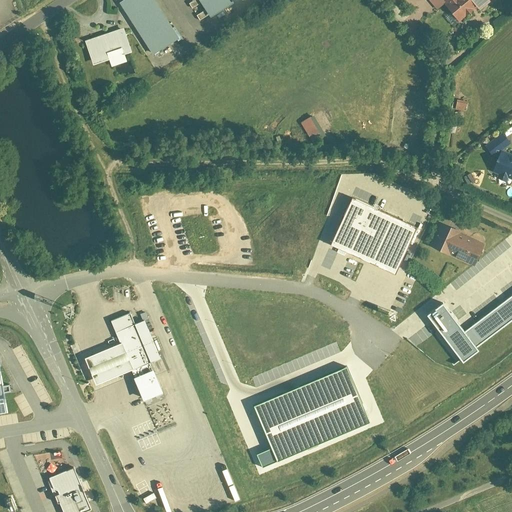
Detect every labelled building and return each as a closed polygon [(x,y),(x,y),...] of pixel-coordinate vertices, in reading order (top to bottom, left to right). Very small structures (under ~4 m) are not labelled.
[(176,42),(149,0),(124,0),(117,5),(150,58),(176,42)] [(240,0),(194,0),(209,21),(240,0)] [(452,0),(432,0),(439,8),(446,2),(448,4),(452,0)] [(462,20),(478,7),(472,0),(452,0),(448,4),(454,11),(461,19),(462,20)] [(480,9),(490,0),(472,0),(478,7),(480,9)] [(448,17),(454,24),(461,19),(454,11),(448,17)] [(122,31),(82,43),(90,68),(129,55),(122,31)] [(455,109),(465,111),(467,102),(457,99),(455,109)] [(310,115),(299,123),(311,140),(322,132),(310,115)] [(500,133),(480,148),(494,160),(490,172),(498,184),(511,183),(511,153),(504,153),(510,144),(500,133)] [(417,228),(350,199),(329,247),(395,277),(417,228)] [(480,240),(450,229),(440,254),(470,265),(480,240)] [(444,301),(423,317),(461,367),(479,354),(475,348),(511,321),(511,296),(466,331),(444,301)] [(139,314),(141,320),(147,318),(145,312),(139,314)] [(120,344),(131,372),(144,402),(164,394),(152,366),(163,362),(147,324),(137,328),(131,314),(111,322),(120,344)] [(120,344),(86,358),(98,386),(131,372),(120,344)] [(275,463),(369,423),(345,367),(251,407),(275,463)] [(78,464),(52,475),(66,511),(89,511),(96,510),(78,464)]
